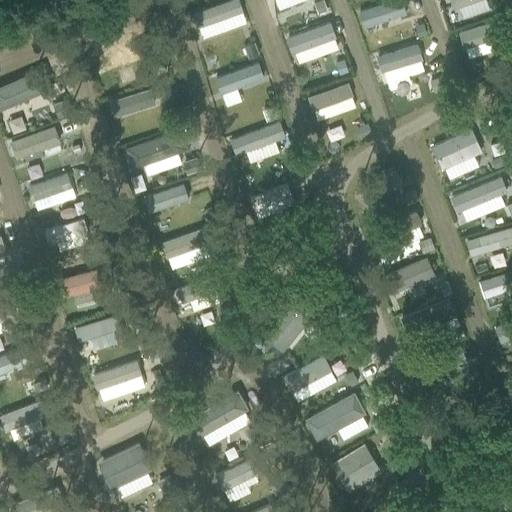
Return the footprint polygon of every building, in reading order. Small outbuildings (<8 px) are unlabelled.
[(237,0),(229,0),(192,14),(197,28),(198,27),(242,12),(237,0)] [(322,0),(319,0),(313,2),(317,14),(327,10),(322,0)] [(400,0),(392,0),(358,11),(363,27),(405,13),(400,0)] [(502,0),(491,0),(496,14),(506,11),(502,0)] [(497,20),(458,33),(463,50),(465,50),(501,38),(503,37),(497,20)] [(330,21),(285,38),(290,54),(294,52),(334,38),(336,37),(330,21)] [(422,23),(414,26),(418,37),(426,34),(422,23)] [(88,47),(92,60),(115,53),(111,40),(88,47)] [(254,43),(244,46),(249,59),(258,55),(254,43)] [(417,44),(376,56),(380,72),(383,71),(420,60),(422,59),(417,44)] [(161,60),(150,63),(154,75),(165,71),(161,60)] [(344,60),(335,63),(339,76),(348,73),(344,60)] [(257,62),(214,78),(220,94),(221,93),(236,88),(263,78),(257,62)] [(43,67),(0,85),(0,109),(51,87),(43,67)] [(438,78),(429,81),(433,92),(442,89),(438,78)] [(347,82),(307,97),(312,111),(313,110),(351,96),(352,96),(347,82)] [(150,88),(109,100),(114,117),(155,104),(150,88)] [(64,100),(52,104),(57,117),(69,113),(64,100)] [(175,104),(165,107),(168,118),(178,115),(175,104)] [(275,105),(262,110),(266,120),(279,116),(275,105)] [(279,121),(230,140),(235,155),(245,151),(274,141),(284,137),(279,121)] [(367,123),(354,128),(358,140),(372,135),(367,123)] [(53,125),(9,141),(16,158),(59,143),(53,125)] [(471,128),(431,146),(441,170),(444,168),(449,179),(478,166),(473,155),(481,151),(471,128)] [(179,130),(126,148),(132,168),(143,164),(147,175),(180,163),(176,153),(185,149),(179,130)] [(494,168),(507,163),(504,154),(490,160),(494,168)] [(195,158),(180,163),(184,175),(199,170),(195,158)] [(294,160),(284,164),(288,175),(298,171),(294,160)] [(392,166),(360,188),(371,203),(402,181),(392,166)] [(67,173),(27,186),(32,201),(71,187),(67,173)] [(500,175),(450,196),(456,212),(463,209),(500,194),(507,191),(500,175)] [(182,183),(144,196),(149,212),(187,199),(182,183)] [(286,185),(249,198),(253,209),(290,196),(286,185)] [(414,190),(404,193),(408,203),(417,199),(414,190)] [(311,206),(303,210),(307,219),(315,216),(311,206)] [(415,210),(364,232),(370,246),(374,244),(378,255),(423,236),(418,225),(421,224),(415,210)] [(84,218),(44,230),(48,245),(56,242),(88,232),(84,218)] [(511,226),(465,240),(469,256),(511,243),(511,226)] [(201,228),(158,243),(164,260),(207,244),(201,228)] [(429,238),(417,242),(422,254),(434,249),(429,238)] [(113,241),(102,245),(106,256),(117,252),(113,241)] [(226,243),(219,246),(223,256),(231,253),(226,243)] [(426,257),(382,277),(389,293),(433,273),(426,257)] [(96,268),(56,279),(61,297),(73,294),(75,304),(92,299),(89,289),(101,286),(96,268)] [(511,270),(478,282),(483,298),(506,290),(511,288),(511,270)] [(15,276),(7,278),(11,290),(18,288),(15,276)] [(210,277),(176,289),(181,303),(189,300),(215,291),(210,277)] [(447,281),(439,284),(443,296),(451,293),(447,281)] [(242,284),(235,286),(238,298),(246,295),(242,284)] [(293,292),(259,333),(282,351),(315,310),(293,292)] [(449,298),(399,319),(406,336),(434,325),(437,333),(459,325),(455,316),(456,316),(449,298)] [(115,315),(74,327),(78,341),(91,337),(94,348),(123,340),(115,315)] [(511,319),(493,327),(500,342),(511,337),(511,319)] [(334,322),(321,327),(327,340),(339,335),(334,322)] [(24,324),(17,326),(20,337),(27,335),(24,324)] [(461,329),(451,334),(455,341),(464,337),(461,329)] [(146,333),(137,336),(141,348),(150,345),(146,333)] [(27,345),(0,355),(0,373),(33,361),(27,345)] [(459,345),(419,361),(426,378),(466,362),(459,345)] [(323,355),(283,376),(291,392),(292,391),(297,401),(335,380),(330,370),(331,370),(323,355)] [(136,359),(91,374),(96,390),(99,389),(139,375),(141,375),(136,359)] [(158,369),(151,372),(159,393),(166,390),(158,369)] [(352,371),(344,375),(350,386),(358,382),(352,371)] [(237,391),(188,419),(198,437),(202,435),(208,445),(250,422),(243,410),(246,408),(237,391)] [(353,394),(307,419),(316,437),(336,427),(343,439),(367,426),(361,413),(363,412),(353,394)] [(40,399),(0,414),(0,418),(5,431),(9,429),(39,418),(46,415),(40,399)] [(379,418),(370,423),(376,432),(384,427),(379,418)] [(258,424),(247,430),(254,444),(265,438),(258,424)] [(64,429),(55,432),(58,441),(67,438),(64,429)] [(139,442),(97,461),(110,488),(114,486),(146,471),(151,469),(139,442)] [(364,443),(330,463),(348,492),(381,471),(364,443)] [(256,455),(215,474),(222,489),(223,489),(255,474),(263,470),(256,455)] [(395,456),(386,460),(391,472),(400,467),(395,456)] [(169,475),(158,481),(164,493),(175,487),(169,475)] [(284,478),(276,483),(280,492),(289,488),(284,478)] [(57,485),(8,504),(10,511),(46,511),(63,506),(65,505),(57,485)] [(280,511),(275,499),(247,511),(280,511)]
